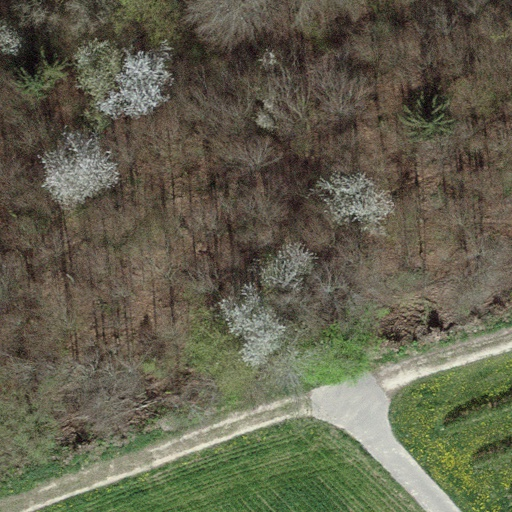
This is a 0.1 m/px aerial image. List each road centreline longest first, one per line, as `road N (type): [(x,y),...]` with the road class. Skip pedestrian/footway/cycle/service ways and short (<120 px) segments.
road 1 (track): [(2,511),(272,413),(511,340)]
road 2 (track): [(445,511),(334,396)]
